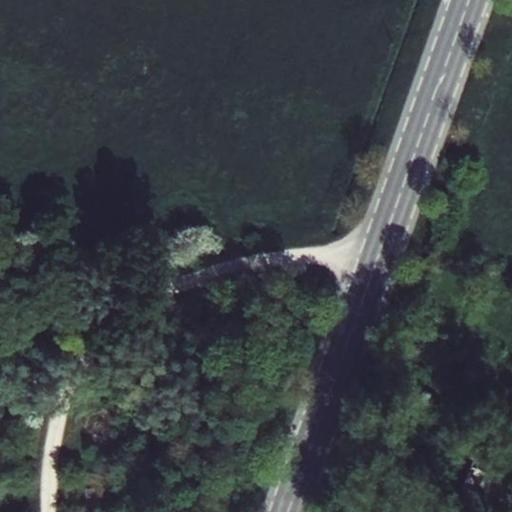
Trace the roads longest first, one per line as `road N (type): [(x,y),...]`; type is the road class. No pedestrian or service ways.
road 1 (secondary): [(468,0),(288,511)]
road 2 (track): [(147,511),(190,275)]
